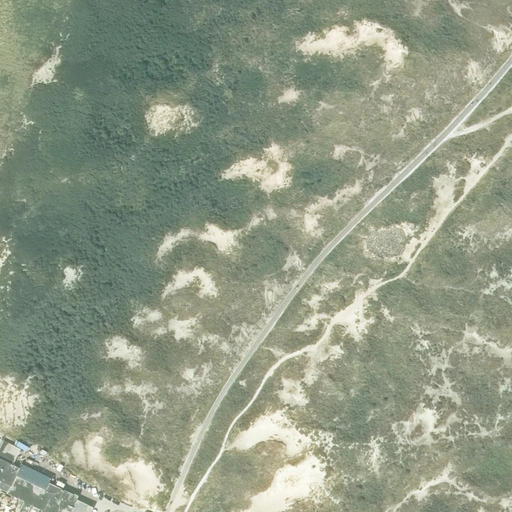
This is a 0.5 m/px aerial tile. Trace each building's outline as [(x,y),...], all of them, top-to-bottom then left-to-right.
[(0,479),(9,484),(14,473),(18,466),(0,457),(0,479)] [(29,503),(40,508),(53,483),(47,480),(43,487),(14,473),(9,484),(6,490),(5,491),(17,497),(22,499),(29,503)] [(9,484),(0,479),(0,487),(6,490),(9,484)] [(76,494),(53,483),(40,508),(38,511),(74,511),(69,510),(75,497),(76,494)] [(87,511),(91,505),(75,497),(69,510),(74,511),(87,511)] [(24,511),(29,503),(22,499),(15,511),(24,511)]
